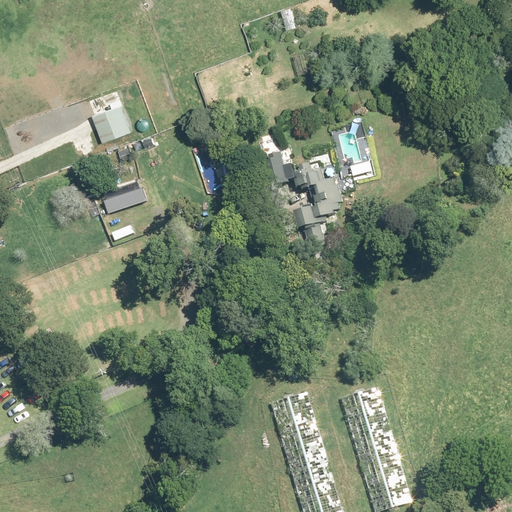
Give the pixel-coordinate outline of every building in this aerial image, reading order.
[(86,100),(101,141),(131,130),(117,90),(86,100)] [(312,203),(296,207),(302,229),(309,227),(314,246),(324,243),(318,222),(325,220),(324,216),(335,213),(335,211),(341,209),(339,203),(342,202),(334,176),(323,179),(318,161),(309,164),(308,160),(298,163),(299,168),(294,169),(291,159),(282,161),(279,150),(269,152),(270,156),(266,157),(273,183),(288,179),(292,190),(298,188),(299,191),(307,188),(312,203)] [(296,360),(283,366),(289,381),(303,375),(296,360)] [(378,385),(338,397),(372,511),(374,511),(413,501),(378,385)] [(344,511),(305,391),(268,403),(303,511),(344,511)]
